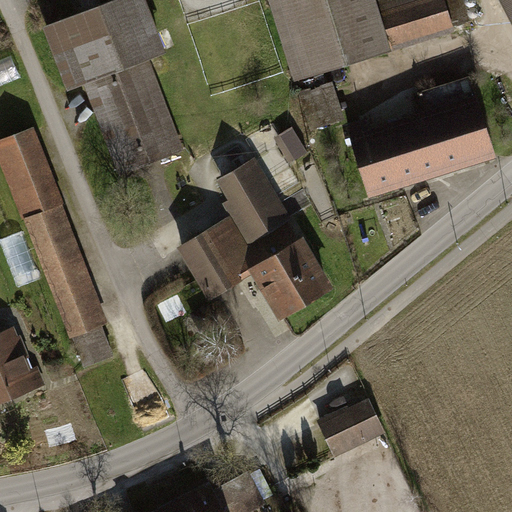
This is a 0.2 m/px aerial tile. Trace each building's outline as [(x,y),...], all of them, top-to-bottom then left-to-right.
[(143,0),(102,0),(41,23),(63,83),(83,76),(116,165),(179,142),(146,50),(160,45),(143,0)] [(269,0),(294,76),(319,68),(390,46),(376,0),(269,0)] [(376,0),(390,46),(391,49),(454,28),(445,0),(376,0)] [(511,0),(497,0),(511,29),(511,0)] [(366,116),(347,121),(369,193),(448,169),(495,155),(476,94),(428,108),(369,126),(366,116)] [(33,123),(0,135),(0,166),(20,219),(24,217),(70,336),(72,335),(101,323),(109,319),(33,123)] [(293,126),(275,137),(289,162),(307,151),(293,126)] [(229,214),(178,244),(208,298),(232,284),(252,273),(265,296),(279,319),(334,285),(256,156),(217,180),(228,199),(223,203),(229,214)] [(101,323),(72,335),(84,365),(113,353),(101,323)] [(14,324),(0,329),(0,401),(38,387),(30,366),(14,324)] [(381,432),(365,396),(315,419),(331,454),(381,432)] [(227,511),(210,478),(144,511),(227,511)]
